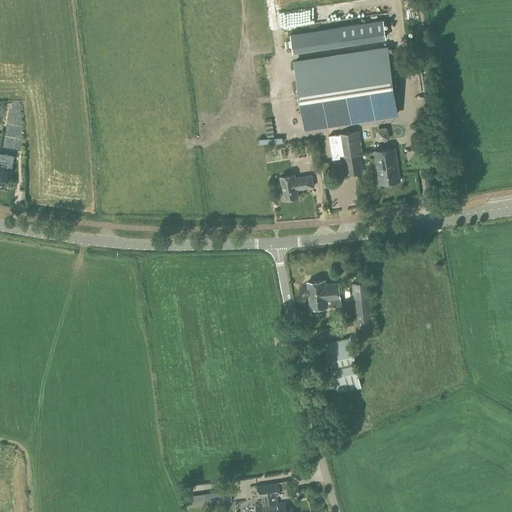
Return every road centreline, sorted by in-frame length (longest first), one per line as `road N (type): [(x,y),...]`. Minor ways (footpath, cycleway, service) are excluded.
road 1 (tertiary): [(0,225),(87,241),(276,244)]
road 2 (unclassified): [(336,511),(276,244)]
road 3 (tertiary): [(276,244),(432,226)]
